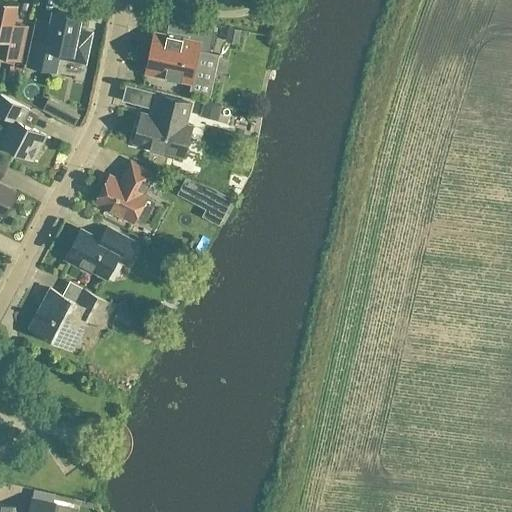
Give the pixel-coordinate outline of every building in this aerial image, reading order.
[(0,0),(0,59),(20,64),(26,34),(12,31),(18,5),(0,0)] [(77,33),(80,18),(54,12),(51,24),(37,21),(28,67),(55,73),(59,53),(71,56),(70,60),(81,62),(86,59),(90,40),(87,35),(77,33)] [(208,54),(214,31),(192,26),(189,41),(154,34),(145,75),(191,85),(199,52),(208,54)] [(0,144),(32,162),(45,137),(22,125),(29,111),(0,95),(0,127),(4,129),(0,136),(0,144)] [(184,159),(192,128),(185,126),(191,105),(160,97),(154,118),(141,115),(133,146),(184,159)] [(143,196),(154,175),(131,163),(120,184),(109,178),(96,203),(133,223),(134,223),(142,227),(155,202),(147,198),(143,196)] [(0,215),(3,217),(15,193),(0,185),(0,215)] [(126,263),(136,244),(108,229),(101,242),(81,231),(65,261),(90,274),(91,272),(106,279),(117,258),(126,263)] [(39,311),(29,329),(68,350),(75,337),(78,339),(86,323),(100,330),(113,305),(110,304),(84,290),(76,304),(62,296),(50,290),(49,291),(53,293),(42,313),(39,311)] [(29,511),(53,511),(55,505),(32,500),(29,511)]
